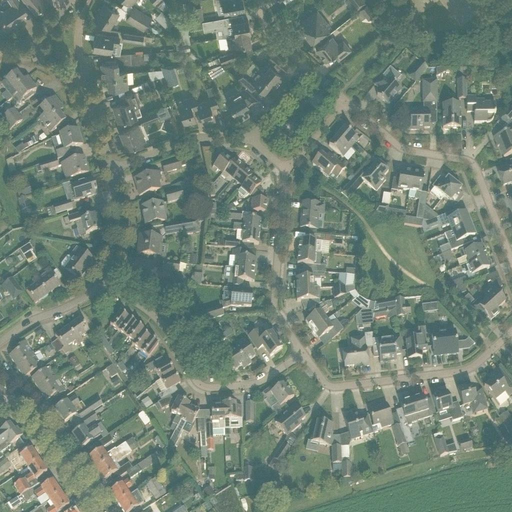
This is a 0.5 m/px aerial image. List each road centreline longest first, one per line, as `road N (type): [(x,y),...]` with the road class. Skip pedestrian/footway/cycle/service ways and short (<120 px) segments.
road 1 (residential): [(302,353),(262,381),(207,387),(187,370),(162,324),(100,282)]
road 2 (residential): [(511,262),(472,164),(399,148),(345,102)]
road 3 (residential): [(485,356),(462,371),(328,386),(302,353)]
road 4 (residential): [(302,353),(273,306),(286,169)]
road 5 (residential): [(95,511),(29,410),(0,401)]
road 6 (residential): [(109,169),(197,139),(251,139)]
